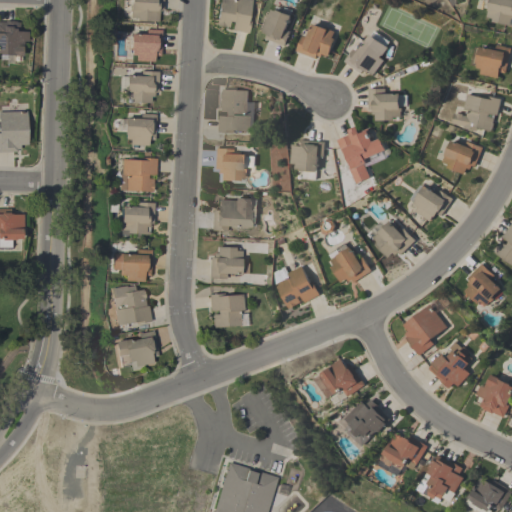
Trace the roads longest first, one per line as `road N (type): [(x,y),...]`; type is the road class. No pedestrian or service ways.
road 1 (residential): [(30,392),(94,409),(122,406),(364,317),(428,274),(480,221),(511,158)]
road 2 (residential): [(192,0),(177,315),(197,378)]
road 3 (tertiary): [(49,307),(61,0)]
road 4 (residential): [(511,461),(422,411),(394,383),(364,317)]
road 5 (residential): [(189,65),(276,77),(328,103)]
road 6 (track): [(52,511),(38,468),(42,415),(30,392)]
